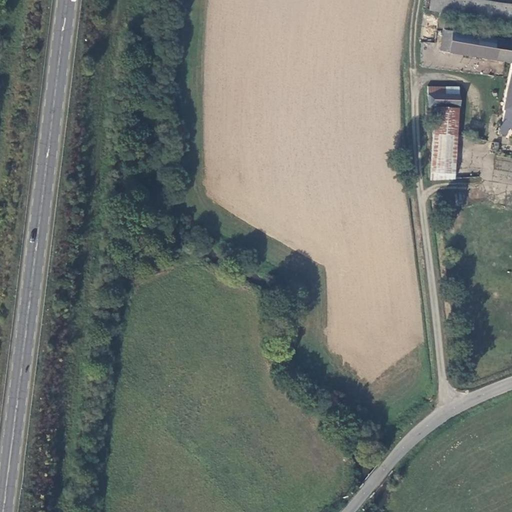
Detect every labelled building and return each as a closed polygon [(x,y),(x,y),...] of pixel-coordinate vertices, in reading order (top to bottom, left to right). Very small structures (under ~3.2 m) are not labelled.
[(511,7),(462,0),(432,0),(430,12),(511,25),(511,7)] [(511,65),(511,44),(444,33),(439,54),(511,66),(511,65)] [(509,126),(511,126),(511,65),(511,66),(499,131),(507,133),(509,126)] [(428,108),(429,108),(460,108),(459,89),(428,87),(428,108)] [(434,139),(431,182),(454,181),(458,111),(430,109),(434,139)]
